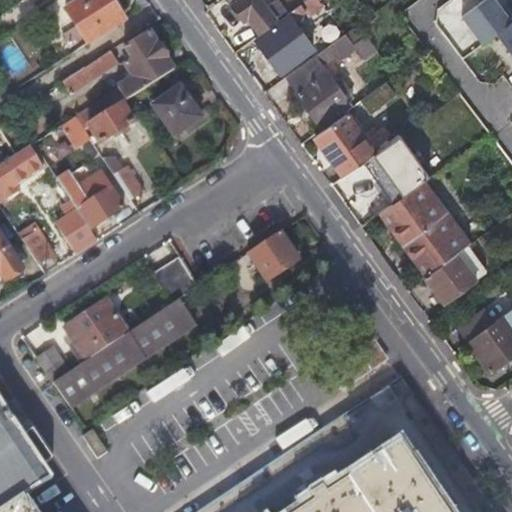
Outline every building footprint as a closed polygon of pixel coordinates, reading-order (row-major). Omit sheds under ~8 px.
[(100,37),(124,21),(110,0),(82,0),(65,12),(87,45),(100,37)] [(259,32),(274,21),(270,15),(275,11),(269,4),(264,7),(258,0),(239,0),(232,6),(234,9),(232,11),(238,20),(241,18),(244,22),(248,18),(259,32)] [(320,6),(316,0),(306,0),(285,16),(287,18),(255,42),(278,75),(313,50),(292,22),(304,13),(307,16),(320,6)] [(285,16),(306,0),(289,0),(277,9),(282,18),(285,16)] [(511,16),(499,0),(483,0),(463,16),(486,47),(500,37),(511,51),(511,16)] [(340,37),(344,34),(336,24),(317,38),(325,48),(340,37)] [(117,89),(125,102),(173,71),(148,33),(123,50),(130,60),(123,65),(131,77),(116,87),(117,89)] [(325,48),(283,78),(290,89),(348,47),(340,37),(325,48)] [(0,55),(17,76),(31,66),(12,43),(0,52),(0,55)] [(85,70),(84,68),(37,98),(44,109),(50,104),(48,102),(53,99),(56,102),(116,64),(110,54),(85,70)] [(319,128),(349,106),(342,96),(346,91),(343,86),(337,90),(324,72),(294,94),(319,128)] [(278,83),(265,92),(283,115),(295,106),(278,83)] [(395,96),(385,84),(359,102),(368,115),(395,96)] [(200,117),(178,88),(150,108),(171,138),(200,117)] [(121,107),(127,104),(125,102),(117,89),(74,117),(83,132),(88,128),(99,144),(132,124),(121,107)] [(314,137),(343,177),(381,149),(399,137),(385,118),(375,125),(373,132),(374,134),(363,141),(345,116),(314,137)] [(89,141),(83,132),(74,117),(62,125),(76,149),(89,141)] [(0,164),(0,193),(3,199),(15,191),(12,187),(41,169),(28,146),(0,164)] [(381,149),(343,177),(368,211),(395,192),(381,171),(392,163),(381,149)] [(114,157),(99,157),(127,200),(141,191),(126,167),(122,170),(114,157)] [(75,211),(88,231),(123,208),(110,188),(107,189),(98,175),(76,189),(71,183),(61,189),(75,211)] [(429,273),(456,254),(459,252),(412,188),(383,209),(429,273)] [(73,256),(95,242),(88,231),(75,211),(53,224),(73,256)] [(19,239),(35,265),(51,254),(35,230),(19,239)] [(297,261),(279,234),(247,255),(265,282),(297,261)] [(20,269),(0,237),(0,277),(2,281),(20,269)] [(429,273),(422,278),(442,304),(475,281),(456,254),(429,273)] [(197,288),(177,259),(150,276),(170,306),(178,301),(197,288)] [(511,302),(505,292),(487,305),(497,319),(511,308),(511,302)] [(85,362),(52,383),(69,408),(194,325),(178,301),(170,306),(141,325),(127,334),(85,362)] [(85,362),(127,334),(105,302),(62,329),(85,362)] [(511,310),(486,328),(466,343),(488,373),(511,356),(511,310)] [(466,343),(486,328),(479,318),(458,332),(466,343)] [(348,386),(350,390),(389,362),(375,343),(329,374),(340,390),(348,386)] [(53,349),(36,360),(51,381),(66,370),(53,349)] [(404,383),(212,511),(494,511),(471,478),(404,383)] [(343,394),(350,390),(348,386),(340,390),(343,394)] [(0,511),(31,511),(23,499),(49,480),(0,407),(0,511)] [(106,451),(91,430),(81,437),(96,459),(106,451)]
